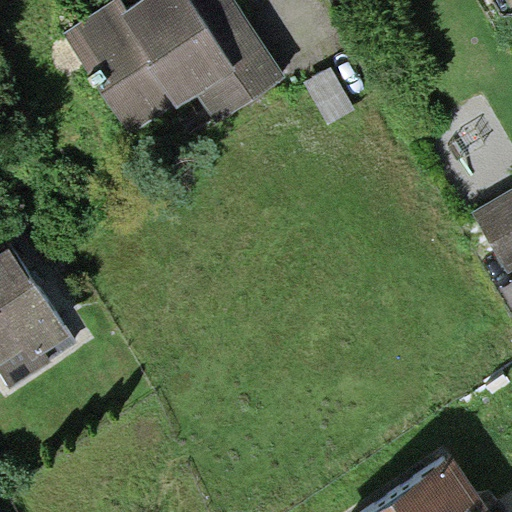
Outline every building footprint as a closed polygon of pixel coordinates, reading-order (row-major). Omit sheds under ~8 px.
[(291,75),(239,0),(121,0),(70,34),(136,130),(201,86),(224,120),(291,75)] [(305,77),(328,122),(356,107),(333,63),(305,77)] [(511,272),(511,196),(474,218),(507,275),(511,272)] [(32,282),(6,242),(0,245),(0,371),(10,386),(73,345),(32,282)] [(489,511),(442,442),(337,511),(489,511)]
